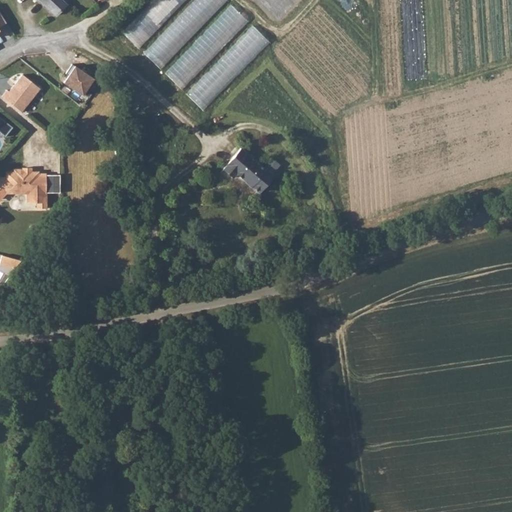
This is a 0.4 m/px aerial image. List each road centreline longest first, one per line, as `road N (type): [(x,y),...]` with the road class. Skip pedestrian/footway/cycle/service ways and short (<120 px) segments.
road 1 (unclassified): [(0,340),(292,286),(414,238),(511,211)]
road 2 (unknown): [(69,35),(168,102)]
